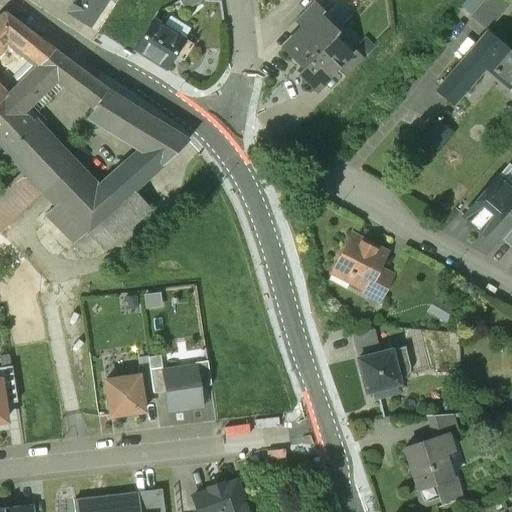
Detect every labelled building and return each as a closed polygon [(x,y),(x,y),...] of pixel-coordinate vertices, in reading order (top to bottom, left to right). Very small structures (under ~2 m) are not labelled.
[(45,0),(64,11),(70,0),(45,0)] [(70,0),(64,11),(88,27),(105,0),(70,0)] [(179,0),(184,9),(201,0),(179,0)] [(511,0),(485,0),(473,16),(484,26),(499,8),(504,12),(511,2),(511,0)] [(313,3),(294,21),(303,29),(317,15),(318,16),(322,12),(313,3)] [(4,12),(0,15),(0,49),(6,43),(26,57),(42,41),(4,12)] [(303,29),(284,48),(291,56),(290,59),(291,61),(292,63),(293,64),(295,65),(297,65),(299,64),(302,67),(331,38),(335,33),(318,16),(317,15),(303,29)] [(192,44),(152,19),(134,50),(166,69),(175,56),(182,60),(192,44)] [(480,43),(461,66),(461,65),(439,90),(453,102),(488,61),(496,69),(497,73),(509,84),(511,80),(511,54),(508,52),(509,51),(486,31),(478,41),(480,43)] [(302,67),(297,72),(317,90),(338,69),(350,57),(349,56),(331,38),(302,67)] [(54,50),(42,41),(26,57),(38,66),(54,50)] [(38,66),(15,89),(8,94),(7,95),(7,96),(23,113),(57,80),(65,86),(80,70),(54,50),(38,66)] [(350,57),(338,69),(346,77),(363,60),(354,51),(349,56),(350,57)] [(93,79),(80,70),(65,86),(78,95),(93,79)] [(23,113),(7,96),(0,101),(0,144),(25,172),(24,172),(57,205),(45,218),(81,251),(93,241),(103,251),(149,209),(134,190),(161,164),(162,165),(184,144),(188,140),(106,89),(93,79),(78,95),(95,107),(88,119),(140,150),(96,193),(52,146),(53,145),(23,113)] [(423,140),(436,151),(451,132),(438,121),(423,140)] [(511,166),(508,164),(497,177),(511,189),(511,166)] [(22,174),(0,195),(0,233),(41,195),(22,174)] [(511,189),(497,177),(464,216),(484,233),(504,210),(511,200),(511,189)] [(384,253),(351,235),(334,268),(348,276),(346,279),(364,289),(365,289),(378,265),(384,253)] [(394,274),(378,265),(365,289),(364,289),(360,295),(378,304),(394,274)] [(452,305),(434,294),(424,311),(442,322),(452,305)] [(372,329),(350,334),(356,358),(378,352),(372,329)] [(378,352),(356,358),(364,393),(375,390),(377,397),(400,391),(396,369),(407,366),(402,347),(391,350),(390,349),(378,352)] [(160,355),(148,357),(153,394),(165,392),(162,372),(163,372),(160,355)] [(207,361),(195,363),(195,367),(196,367),(199,387),(210,385),(207,361)] [(149,365),(137,367),(138,375),(141,395),(153,393),(149,365)] [(12,366),(0,367),(0,384),(3,404),(17,402),(12,366)] [(163,372),(162,372),(165,392),(168,410),(201,405),(199,387),(196,367),(195,367),(163,372)] [(138,375),(105,380),(110,416),(143,411),(141,395),(138,375)] [(450,414),(427,415),(434,437),(446,432),(447,434),(454,431),(450,414)] [(434,437),(403,447),(417,490),(414,491),(418,503),(425,506),(437,502),(438,504),(458,497),(444,454),(452,451),(447,434),(446,432),(434,437)] [(246,511),(236,481),(224,485),(223,482),(207,488),(208,491),(192,496),(197,511),(246,511)] [(163,511),(161,489),(73,499),(74,511),(163,511)]
